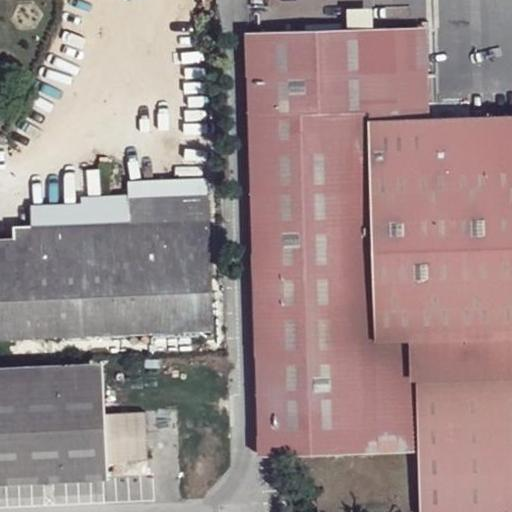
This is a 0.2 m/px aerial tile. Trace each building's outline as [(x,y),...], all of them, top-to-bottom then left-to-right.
[(349,25),(370,24),(369,7),(348,9),(349,25)] [(427,26),(387,27),(390,119),(430,118),(427,26)] [(387,27),(247,32),(257,349),(260,455),(286,454),(362,452),(360,341),(511,337),(511,115),(430,118),(390,119),(387,27)] [(0,260),(0,338),(214,331),(207,195),(130,198),(131,220),(14,226),(15,237),(16,260),(0,260)] [(511,511),(511,337),(401,341),(404,451),(406,511),(511,511)] [(401,341),(360,341),(362,452),(404,451),(401,341)] [(0,366),(0,379),(104,375),(103,361),(0,366)] [(0,379),(0,481),(108,477),(108,461),(106,413),(104,375),(0,379)] [(146,411),(106,413),(108,461),(148,459),(146,411)]
